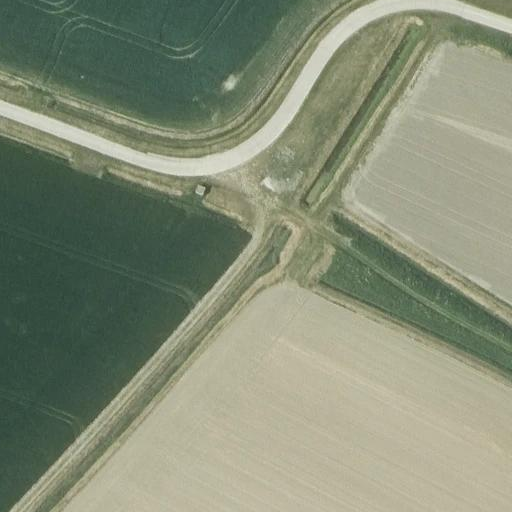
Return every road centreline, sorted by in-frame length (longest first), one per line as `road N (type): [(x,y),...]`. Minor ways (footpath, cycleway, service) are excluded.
road 1 (unclassified): [(511,29),(436,5),(380,11),(333,43),(250,152)]
road 2 (unclassified): [(0,112),(175,168),(250,152)]
